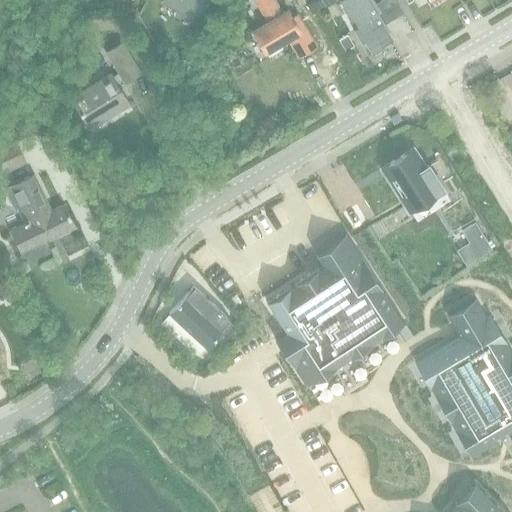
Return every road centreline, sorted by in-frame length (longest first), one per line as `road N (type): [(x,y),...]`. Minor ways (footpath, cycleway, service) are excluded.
road 1 (unclassified): [(0,430),(86,371),(120,328),(172,233),(439,72)]
road 2 (residential): [(511,201),(439,72)]
